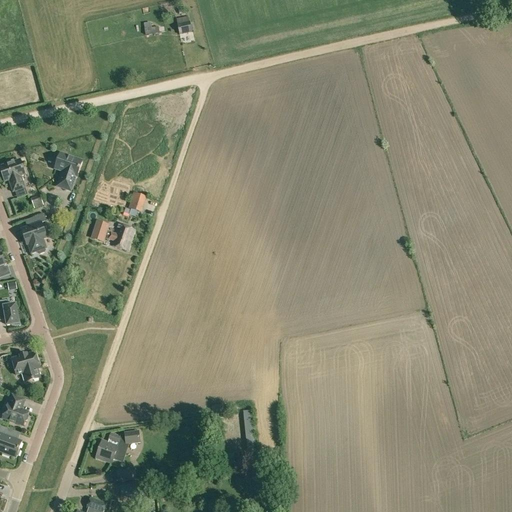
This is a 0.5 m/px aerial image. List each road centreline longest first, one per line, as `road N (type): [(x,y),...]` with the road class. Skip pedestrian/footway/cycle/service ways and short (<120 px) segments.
road 1 (track): [(74,461),(210,77)]
road 2 (track): [(210,77),(511,9)]
road 3 (track): [(0,125),(210,77)]
road 4 (residential): [(22,481),(58,377),(44,332)]
road 5 (residential): [(44,332),(0,206)]
